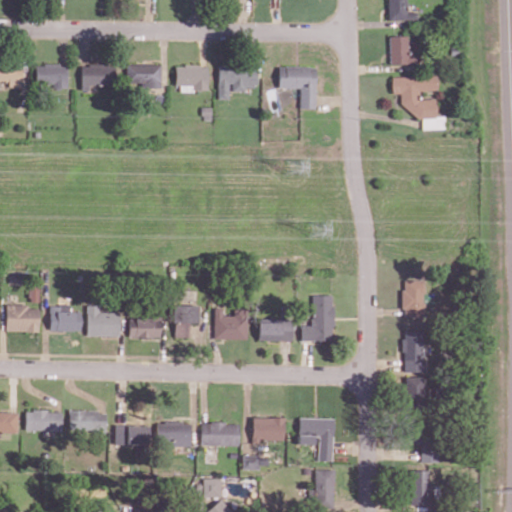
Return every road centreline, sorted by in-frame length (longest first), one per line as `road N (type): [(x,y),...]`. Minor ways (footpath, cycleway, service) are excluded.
road 1 (residential): [(346,0),(352,165),(367,247),(367,511)]
road 2 (residential): [(0,367),(367,375)]
road 3 (residential): [(0,27),(347,33)]
